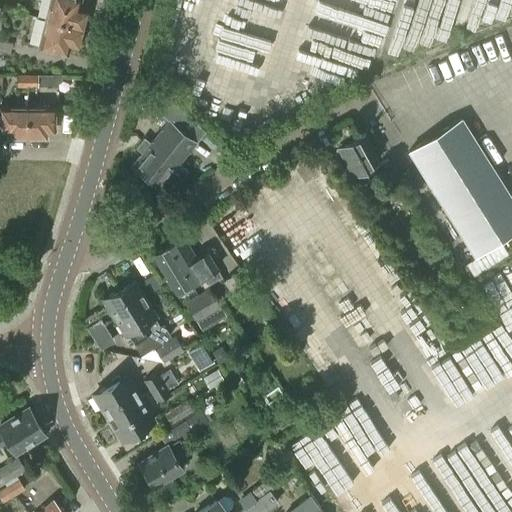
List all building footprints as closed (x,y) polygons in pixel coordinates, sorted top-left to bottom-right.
[(50,0),(46,19),(80,27),(85,8),(78,6),(79,0),(50,0)] [(428,47),(441,0),(411,0),(401,39),(428,47)] [(80,27),(46,19),(39,47),(66,54),(68,45),(75,46),(80,27)] [(26,86),(27,74),(18,74),(18,86),(26,86)] [(27,74),(26,86),(35,86),(35,74),(27,74)] [(167,178),(178,164),(205,129),(171,98),(158,112),(167,119),(149,141),(144,137),(135,148),(141,152),(131,166),(159,188),(167,178)] [(26,136),(26,106),(0,105),(0,129),(8,129),(8,134),(13,134),(14,136),(26,136)] [(53,106),(26,106),(26,136),(38,136),(39,134),(45,134),(45,129),(53,129),(53,106)] [(511,199),(461,117),(408,150),(473,253),(511,228),(511,199)] [(354,173),(377,160),(362,133),(339,146),(354,173)] [(402,180),(389,158),(379,164),(391,186),(402,180)] [(187,171),(178,164),(167,178),(177,185),(187,171)] [(377,189),(370,178),(359,184),(367,195),(368,194),(370,199),(379,194),(377,189)] [(168,245),(191,283),(199,278),(205,287),(222,276),(217,267),(207,251),(196,257),(183,235),(168,245)] [(191,283),(168,245),(153,254),(176,292),(191,283)] [(153,274),(146,263),(137,269),(144,280),(153,274)] [(239,270),(236,272),(225,280),(225,279),(223,280),(234,297),(236,296),(243,306),(257,297),(239,270)] [(133,279),(118,288),(139,322),(147,334),(161,325),(158,321),(155,324),(150,316),(154,313),(133,279)] [(209,287),(197,294),(208,313),(220,305),(209,287)] [(118,288),(103,297),(124,331),(126,330),(134,342),(147,334),(139,322),(118,288)] [(208,313),(197,294),(185,301),(196,320),(206,313),(211,322),(225,313),(220,305),(208,313)] [(95,315),(82,323),(96,345),(109,336),(95,315)] [(147,334),(134,342),(141,354),(160,342),(147,334)] [(167,344),(173,355),(183,348),(177,338),(167,344)] [(189,350),(200,368),(213,359),(202,342),(189,350)] [(173,355),(167,344),(156,351),(163,361),(173,355)] [(167,387),(177,381),(168,366),(158,372),(167,387)] [(218,368),(206,375),(212,385),(224,378),(218,368)] [(150,390),(163,383),(157,372),(156,373),(155,372),(143,379),(150,390)] [(138,397),(139,397),(124,374),(120,376),(117,375),(111,379),(111,382),(94,393),(108,416),(138,397)] [(169,393),(163,383),(150,390),(157,401),(169,393)] [(138,397),(108,416),(122,439),(152,420),(138,397)] [(163,412),(165,414),(171,424),(195,410),(187,398),(163,412)] [(195,434),(193,430),(212,419),(208,413),(215,409),(211,403),(201,410),(200,408),(185,418),(160,434),(166,443),(137,462),(145,474),(144,477),(148,483),(151,483),(153,487),(184,466),(176,453),(186,447),(182,442),(195,434)] [(27,407),(0,423),(0,445),(0,446),(7,442),(14,452),(44,434),(27,407)] [(452,441),(503,511),(510,511),(511,511),(511,440),(505,442),(499,446),(492,436),(481,444),(470,428),(452,441)] [(450,472),(459,468),(449,444),(440,448),(450,472)] [(0,483),(5,481),(16,474),(25,469),(17,456),(0,466),(0,483)] [(280,467),(286,474),(292,469),(286,462),(280,467)] [(24,488),(16,474),(5,481),(13,495),(24,488)] [(480,511),(493,511),(473,475),(463,481),(480,511)] [(238,511),(269,490),(273,486),(267,478),(259,483),(259,485),(250,491),(249,489),(237,499),(241,503),(232,510),(230,508),(231,506),(232,500),(228,495),(223,494),(216,499),(215,498),(197,511),(238,511)] [(5,481),(0,483),(0,498),(2,502),(13,495),(5,481)] [(263,511),(277,502),(269,490),(238,511),(263,511)] [(309,494),(285,511),(311,511),(319,507),(309,494)] [(65,511),(53,498),(36,511),(65,511)] [(394,511),(388,502),(375,511),(394,511)]
